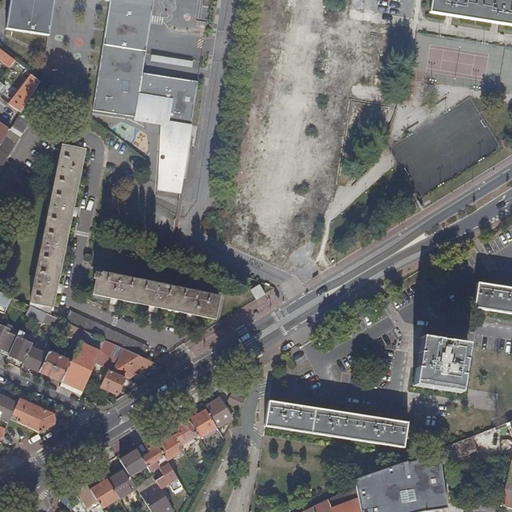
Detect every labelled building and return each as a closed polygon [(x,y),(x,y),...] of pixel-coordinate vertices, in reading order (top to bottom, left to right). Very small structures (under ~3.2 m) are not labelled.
[(9,0),(5,29),(48,35),(53,0),(109,0),(92,111),(135,117),(136,117),(141,118),(141,119),(148,120),(148,119),(153,120),(154,117),(164,118),(162,134),(165,135),(163,148),(168,149),(162,185),(167,185),(166,190),(180,192),(197,83),(141,74),(153,0),(9,0)] [(511,0),(431,0),(429,14),(511,26),(511,0)] [(3,76),(0,80),(0,94),(10,81),(3,76)] [(39,82),(31,76),(9,104),(21,113),(39,82)] [(21,115),(0,147),(0,170),(31,121),(21,115)] [(0,146),(10,130),(0,122),(0,146)] [(47,315),(51,317),(56,294),(57,286),(64,255),(65,247),(71,216),(73,209),(79,178),(81,171),(85,151),(62,147),(30,308),(31,308),(47,315)] [(93,296),(112,300),(120,302),(151,308),(158,310),(189,316),(196,317),(215,321),(220,299),(102,275),(103,273),(99,272),(99,274),(98,274),(98,275),(96,275),(94,281),(97,281),(93,296)] [(478,283),(474,308),(511,313),(511,288),(498,286),(478,283)] [(257,301),(265,296),(259,287),(251,292),(257,301)] [(13,300),(0,293),(0,305),(4,307),(1,313),(5,315),(13,300)] [(43,322),(44,320),(47,315),(31,308),(28,315),(43,322)] [(124,350),(143,359),(148,348),(71,312),(65,324),(85,332),(106,342),(124,350)] [(60,327),(63,322),(51,317),(47,315),(44,320),(60,327)] [(85,332),(65,324),(63,322),(60,327),(58,332),(80,343),(85,332)] [(10,332),(0,327),(0,352),(6,356),(13,342),(6,338),(10,332)] [(92,373),(94,368),(96,365),(106,342),(85,332),(80,343),(71,362),(92,373)] [(24,364),(31,348),(32,346),(22,341),(24,335),(19,333),(8,357),(24,364)] [(416,363),(412,389),(460,396),(467,347),(420,340),(416,363)] [(113,373),(124,350),(106,342),(96,365),(113,373)] [(39,373),(48,353),(51,348),(46,346),(42,354),(31,348),(24,364),(23,366),(39,373)] [(129,380),(154,364),(143,359),(124,350),(113,373),(125,378),(129,380)] [(39,373),(61,384),(71,363),(48,353),(39,373)] [(124,380),(125,378),(113,373),(96,365),(94,368),(101,372),(100,374),(106,377),(101,389),(117,396),(122,386),(124,387),(127,381),(124,380)] [(0,419),(9,423),(10,420),(17,404),(0,396),(0,419)] [(240,409),(243,404),(231,399),(228,404),(240,409)] [(37,433),(39,435),(54,426),(53,416),(19,400),(17,404),(10,420),(37,433)] [(216,428),(223,440),(228,430),(221,417),(227,413),(220,400),(206,409),(213,421),(212,422),(216,428)] [(267,404),(263,429),(403,449),(407,424),(379,420),(333,413),(286,406),(267,404)] [(198,436),(199,439),(216,428),(212,422),(206,411),(189,422),(198,436)] [(175,437),(181,447),(198,436),(189,422),(181,427),(177,430),(180,434),(175,437)] [(166,461),(166,462),(184,452),(181,447),(175,437),(165,442),(164,440),(156,445),(166,461)] [(456,444),(456,445),(473,440),(472,437),(456,444)] [(473,440),(456,445),(459,458),(477,454),(473,440)] [(159,465),(166,461),(156,445),(153,441),(145,446),(150,454),(142,459),(147,468),(151,473),(158,469),(159,465)] [(126,471),(130,478),(147,468),(142,459),(137,451),(120,461),(126,471)] [(347,491),(305,511),(419,511),(421,511),(434,511),(446,508),(439,457),(407,463),(406,461),(353,479),(354,487),(347,491)] [(466,464),(448,467),(449,472),(466,470),(466,464)] [(168,465),(160,470),(164,476),(155,482),(159,487),(161,491),(170,485),(174,492),(182,487),(168,465)] [(119,499),(121,501),(138,491),(130,478),(126,471),(108,481),(119,499)] [(460,479),(450,480),(451,490),(462,489),(460,479)] [(102,509),(119,499),(108,481),(91,491),(98,503),(100,506),(102,509)] [(91,491),(87,485),(77,490),(89,509),(92,507),(98,503),(91,491)] [(150,511),(171,511),(174,511),(161,491),(159,487),(142,497),(150,511)] [(501,507),(511,509),(511,491),(505,489),(501,507)] [(453,507),(463,505),(463,502),(460,502),(460,497),(464,497),(464,492),(451,493),(453,507)]
